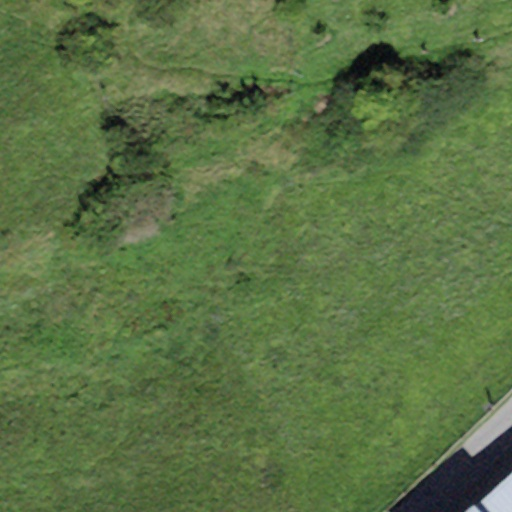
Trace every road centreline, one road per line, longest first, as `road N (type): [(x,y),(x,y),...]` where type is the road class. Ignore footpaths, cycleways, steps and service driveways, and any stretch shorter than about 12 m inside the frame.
road 1 (track): [(511,20),(282,77)]
road 2 (tertiary): [(412,511),(511,416)]
